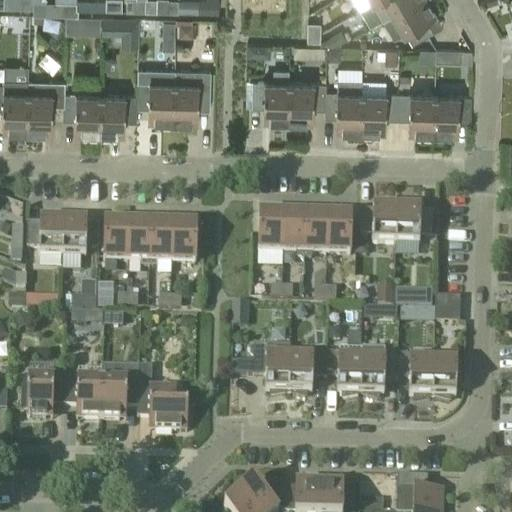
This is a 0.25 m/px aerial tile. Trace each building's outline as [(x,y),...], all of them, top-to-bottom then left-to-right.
[(3,0),(4,9),(15,9),(15,0),(3,0)] [(105,0),(94,0),(94,11),(105,11),(105,0)] [(134,12),(134,0),(125,0),(126,12),(134,12)] [(134,0),(134,12),(145,12),(145,0),(134,0)] [(178,0),(177,0),(174,0),(156,0),(156,13),(178,13),(178,0)] [(178,0),(178,13),(198,14),(218,14),(218,0),(206,0),(207,1),(198,1),(178,0)] [(353,0),(359,10),(371,3),(375,0),(353,0)] [(375,0),(371,3),(372,3),(382,21),(418,0),(375,0)] [(426,0),(418,0),(393,15),(404,34),(405,34),(411,45),(433,32),(426,21),(435,16),(426,0)] [(32,9),(32,15),(34,16),(45,16),(45,10),(45,2),(33,2),(32,9)] [(45,16),(54,16),(54,3),(45,2),(45,10),(45,16)] [(54,3),(54,16),(78,17),(78,11),(76,11),(76,3),(54,3)] [(99,33),(100,18),(86,17),(85,33),(99,33)] [(127,36),(127,48),(139,48),(139,20),(127,20),(127,36)] [(163,22),(163,34),(164,34),(172,35),(174,35),(175,25),(175,22),(163,22)] [(307,23),(307,32),(320,33),(320,23),(307,23)] [(178,37),(191,37),(191,25),(179,24),(178,37)] [(320,33),(307,32),(306,42),(319,42),(320,33)] [(336,46),(344,42),(338,32),(330,36),(336,46)] [(247,46),(246,59),(269,59),(269,46),(247,46)] [(293,46),(293,57),(304,58),(305,47),(293,46)] [(328,61),(336,61),(340,57),(340,49),(328,49),(328,61)] [(461,50),(435,49),(435,62),(460,63),(461,50)] [(385,62),(397,62),(397,50),(385,50),(385,62)] [(136,96),(136,109),(148,109),(147,122),(172,123),(173,83),(175,83),(175,70),(149,70),(137,69),(137,82),(136,96)] [(175,83),(173,83),(172,123),(197,124),(197,110),(209,111),(210,84),(210,71),(175,70),(175,83)] [(287,123),(288,83),(289,70),(273,70),(273,82),(252,82),(251,108),(263,109),(263,122),(287,123)] [(400,77),(399,87),(409,87),(409,78),(400,77)] [(4,85),(0,84),(0,111),(2,111),(2,132),(26,133),(27,81),(4,81),(4,85)] [(64,82),(27,81),(26,133),(51,134),(51,120),(63,120),(64,94),(64,82)] [(337,92),(325,92),(324,110),(324,118),(336,119),(335,132),(360,133),(361,81),(337,81),(337,92)] [(361,81),(360,133),(384,133),(385,120),(397,120),(397,94),(361,93),(361,81)] [(100,95),(99,135),(123,136),(124,122),(136,122),(136,109),(137,82),(136,96),(100,95)] [(325,84),(288,83),(287,123),(312,123),(312,110),(324,110),(325,92),(325,84)] [(64,94),(63,120),(75,121),(74,134),(99,135),(100,95),(64,94)] [(397,94),(397,120),(408,121),(408,134),(433,135),(434,95),(397,94)] [(434,95),(433,135),(457,135),(458,122),(470,122),(470,96),(434,95)] [(396,209),(372,209),(372,211),(360,211),(359,236),(371,237),(371,245),(395,246),(396,209)] [(419,210),(396,209),(395,246),(418,246),(418,238),(431,238),(432,213),(419,213),(419,210)] [(280,255),(281,215),(258,214),(257,254),(280,255)] [(304,215),(281,215),(280,255),(296,255),(296,259),(303,260),(304,215)] [(327,216),(304,215),(303,260),(311,260),(311,256),(326,256),(327,216)] [(350,217),(327,216),(326,256),(349,257),(350,217)] [(61,258),(62,222),(39,221),(39,224),(26,224),(26,249),(38,249),(38,258),(61,258)] [(86,222),(62,222),(61,258),(85,259),(85,251),(98,251),(98,226),(86,225),(86,222)] [(102,263),(126,264),(127,224),(103,223),(102,263)] [(150,224),(127,224),(126,264),(141,264),(141,269),(148,269),(150,224)] [(172,225),(150,224),(148,269),(157,269),(157,264),(171,265),(172,225)] [(196,225),(172,225),(171,265),(195,265),(196,225)] [(0,236),(5,238),(8,231),(0,227),(0,236)] [(11,228),(11,240),(21,241),(22,229),(11,228)] [(21,253),(21,241),(11,240),(11,264),(21,264),(21,253)] [(354,257),(366,258),(367,250),(363,245),(355,245),(354,257)] [(15,277),(15,289),(25,289),(25,277),(15,277)] [(279,300),(280,288),(270,288),(270,299),(279,300)] [(280,288),(279,300),(292,300),(292,289),(280,288)] [(325,301),(325,289),(314,289),(314,300),(325,301)] [(325,289),(325,301),(336,301),(336,289),(325,289)] [(392,291),(376,291),(376,307),(392,307),(392,291)] [(415,293),(414,307),(430,307),(431,293),(415,293)] [(23,296),(11,296),(11,308),(23,308),(23,296)] [(124,309),(125,297),(116,297),(115,308),(124,309)] [(125,297),(124,309),(137,309),(138,298),(125,297)] [(193,297),(192,311),(200,311),(201,298),(193,297)] [(434,297),(434,311),(433,319),(433,324),(458,324),(459,298),(434,297)] [(170,310),(170,298),(159,298),(158,309),(170,310)] [(170,298),(170,310),(180,310),(181,298),(170,298)] [(66,299),(65,311),(96,312),(96,300),(66,299)] [(232,324),(232,328),(246,329),(246,304),(243,304),(233,304),(232,324)] [(364,309),(363,321),(375,321),(376,309),(364,309)] [(407,323),(412,318),(412,310),(399,310),(399,323),(407,323)] [(22,314),(11,320),(15,329),(27,323),(22,314)] [(69,314),(69,326),(82,327),(82,314),(69,314)] [(121,328),(121,317),(104,317),(104,327),(121,328)] [(231,365),(231,377),(252,377),(264,377),(264,394),(287,394),(288,358),(289,347),(252,347),(252,364),(231,364),(231,365)] [(324,354),(324,379),(336,379),(336,396),(359,396),(361,350),(338,350),(338,354),(324,354)] [(361,350),(359,396),(383,397),(383,381),(396,381),(396,356),(383,356),(382,361),(361,360),(361,350)] [(288,358),(287,394),(311,395),(311,379),(324,379),(324,354),(311,354),(311,359),(288,358)] [(396,356),(396,381),(408,381),(408,398),(431,398),(432,362),(410,361),(410,356),(396,356)] [(432,362),(431,398),(455,399),(456,363),(432,362)] [(101,381),(100,421),(125,422),(125,409),(136,409),(137,368),(127,368),(127,382),(101,381)] [(137,368),(136,409),(136,419),(148,419),(148,433),(186,434),(186,408),(174,408),(174,393),(150,393),(151,368),(137,368)] [(52,407),(64,407),(64,380),(21,379),(20,414),(26,415),(26,419),(51,420),(52,407)] [(64,380),(64,407),(76,407),(75,421),(100,421),(101,381),(64,380)] [(440,511),(441,491),(426,491),(426,478),(396,477),(394,511),(440,511)] [(237,497),(251,511),(276,511),(277,511),(280,511),(281,511),(282,488),(268,501),(251,483),(237,497)] [(317,511),(318,485),(295,485),(295,489),(282,488),(281,511),(317,511)] [(342,486),(318,485),(317,511),(353,511),(354,490),(342,490),(342,486)] [(223,511),(251,511),(237,497),(223,511)] [(359,511),(381,511),(382,500),(359,500),(359,511)]
